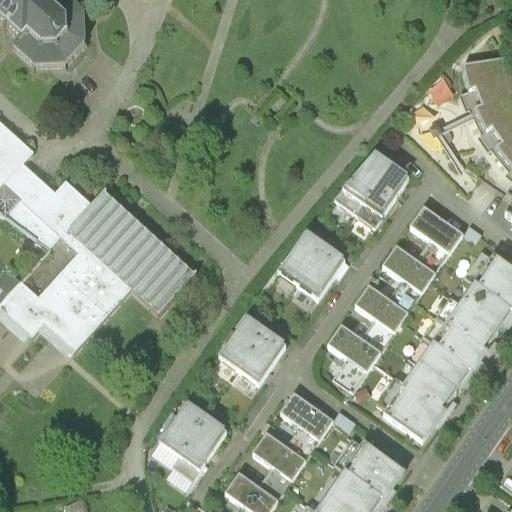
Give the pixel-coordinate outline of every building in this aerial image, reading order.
[(0,0),(0,24),(22,46),(14,54),(37,75),(64,75),(88,46),(87,18),(69,0),(65,0),(58,8),(50,0),(0,0)] [(511,190),(489,219),(511,234),(511,60),(459,69),(463,94),(472,91),(479,109),(471,112),(481,134),(487,132),(498,148),(491,153),(507,174),(511,170),(511,190)] [(34,156),(0,124),(0,220),(49,258),(58,246),(76,258),(39,302),(21,287),(0,309),(0,314),(31,341),(44,327),(75,354),(132,293),(158,317),(195,279),(106,197),(93,210),(67,185),(56,197),(24,167),(34,156)] [(368,210),(396,172),(379,159),(351,197),(368,210)] [(396,172),(368,210),(385,222),(413,184),(396,172)] [(418,267),(438,280),(464,241),(426,215),(411,237),(430,250),(418,267)] [(302,291),(331,249),(313,236),(283,278),(302,291)] [(331,249),(302,291),(320,303),(350,262),(331,249)] [(438,280),(418,267),(399,255),(384,277),(405,291),(393,308),(411,320),(438,280)] [(511,275),(493,262),(472,291),(474,292),(477,294),(510,317),(511,319),(511,318),(511,275)] [(0,309),(21,287),(5,276),(0,283),(0,309)] [(472,291),(458,312),(460,313),(496,337),(498,339),(503,331),(504,330),(511,319),(510,317),(477,294),(474,292),(472,291)] [(411,320),(393,308),(372,295),(358,316),(376,329),(364,348),(384,360),(411,320)] [(458,312),(445,331),(446,332),(451,336),(482,357),(484,359),(492,348),(494,344),(498,339),(496,337),(460,313),(458,312)] [(242,378),(271,337),(251,323),(222,364),(242,378)] [(445,331),(431,351),(432,353),(437,356),(468,377),(470,379),(478,367),(484,359),(482,357),(451,336),(446,332),(445,331)] [(384,360),(364,348),(345,335),(331,356),(349,368),(335,388),(355,402),(384,360)] [(271,337),(242,378),(262,392),(290,351),(271,337)] [(431,351),(417,371),(419,372),(454,397),(456,398),(461,392),(462,390),(470,379),(468,377),(437,356),(432,353),(431,351)] [(417,371),(403,391),(405,392),(408,394),(441,417),(443,418),(450,407),(451,406),(456,398),(454,397),(419,372),(417,371)] [(382,421),(422,448),(423,446),(433,431),(443,418),(441,417),(408,394),(405,392),(403,391),(382,421)] [(287,455),(308,467),(333,429),(295,404),(280,425),(299,438),(287,455)] [(185,462),(211,423),(191,410),(166,449),(185,462)] [(211,423),(185,462),(205,475),(230,435),(211,423)] [(308,467),(287,455),(268,443),(253,465),(274,479),(262,496),(280,508),(308,467)] [(354,469),(393,495),(407,473),(368,447),(354,469)] [(380,511),(393,495),(354,469),(339,490),(372,511),(380,511)] [(277,511),(280,508),(262,496),(241,483),(227,504),(237,511),(277,511)] [(372,511),(339,490),(325,511),(326,511),(372,511)] [(84,511),(82,503),(64,509),(65,511),(84,511)]
